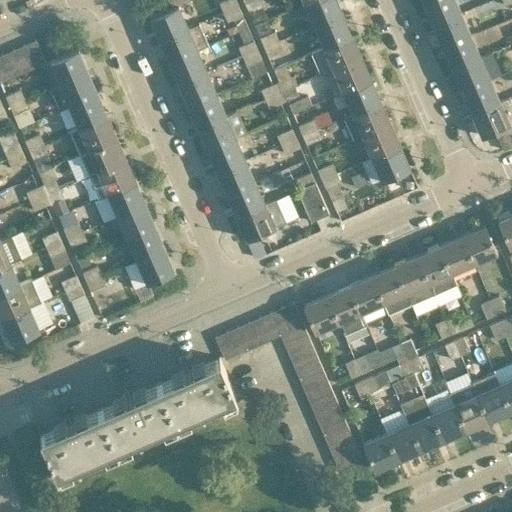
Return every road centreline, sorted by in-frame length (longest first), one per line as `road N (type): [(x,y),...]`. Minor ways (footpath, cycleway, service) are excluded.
road 1 (residential): [(229,287),(100,0)]
road 2 (residential): [(229,287),(466,184)]
road 3 (residential): [(0,387),(229,287)]
road 4 (residential): [(466,184),(384,0)]
